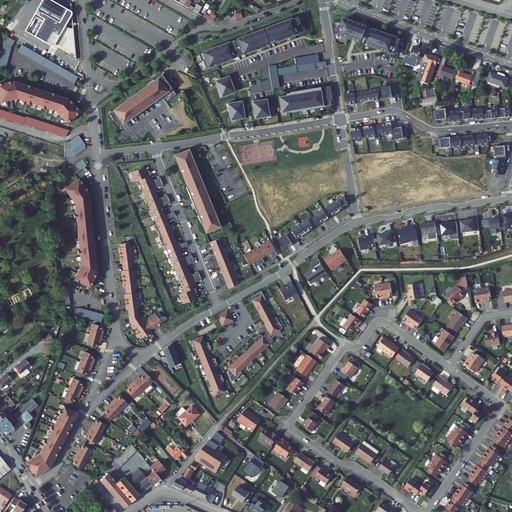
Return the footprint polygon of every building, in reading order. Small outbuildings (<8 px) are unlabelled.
[(203,6),(199,3),(195,10),(200,12),(203,6)] [(213,12),(209,18),(214,21),(218,15),(213,12)] [(241,12),(234,14),(236,21),(243,18),(241,12)] [(77,46),(31,17),(17,39),(64,68),(77,46)] [(341,20),(332,23),(334,34),(338,33),(338,34),(344,36),(356,40),(362,42),(367,27),(349,21),(350,21),(341,18),(341,20)] [(295,19),(199,55),(202,62),(203,61),(205,68),(219,63),(258,49),(288,37),(300,33),(297,26),(298,26),(295,19)] [(385,34),(367,27),(362,42),(380,49),(392,54),(398,38),(386,33),(385,34)] [(15,41),(6,36),(0,58),(0,67),(5,69),(11,47),(15,41)] [(22,45),(19,52),(74,84),(78,77),(22,45)] [(413,65),(419,48),(411,45),(407,55),(404,53),(401,61),(413,65)] [(424,83),(434,57),(422,52),(414,75),(421,77),(419,81),(424,83)] [(294,59),(296,67),(314,63),(314,64),(319,63),(317,55),(294,59)] [(440,64),(441,62),(437,61),(433,75),(436,76),(437,73),(449,77),(452,69),(440,64)] [(276,70),(278,78),(316,70),(315,69),(314,64),(314,63),(296,67),(276,70)] [(276,67),(268,68),(273,90),(280,89),(278,78),(276,70),(276,67)] [(480,68),(476,67),(475,71),(473,77),(472,79),(475,81),(480,68)] [(469,75),(455,70),(452,78),(466,83),(469,75)] [(488,82),(490,82),(493,73),(488,71),(484,80),(488,82)] [(122,103),(108,114),(117,127),(133,115),(129,110),(132,108),(137,110),(142,106),(143,108),(159,97),(160,98),(163,103),(174,95),(170,89),(173,86),(175,83),(168,79),(170,75),(162,72),(161,75),(152,81),(152,80),(150,81),(145,85),(146,86),(134,95),(135,96),(124,105),(122,103)] [(494,74),(493,73),(490,82),(496,85),(502,87),(505,78),(502,77),(502,75),(502,74),(496,72),(495,72),(494,74)] [(215,83),(221,98),(233,93),(232,91),(229,81),(230,81),(228,76),(220,80),(214,82),(215,83)] [(0,84),(0,102),(16,99),(27,103),(26,105),(29,106),(30,104),(41,108),(40,110),(44,111),(44,109),(55,112),(66,125),(79,113),(68,101),(64,101),(56,98),(57,96),(24,85),(23,88),(19,86),(20,84),(13,82),(0,84)] [(392,84),(382,86),(382,87),(384,97),(394,95),(394,94),(397,93),(396,85),(392,86),(392,84)] [(332,100),(330,86),(290,94),(291,95),(286,96),(287,97),(280,98),(282,112),(289,111),(290,113),(331,105),(330,100),(332,100)] [(382,87),(369,90),(371,100),(384,97),(382,87)] [(369,90),(356,92),(358,103),(371,100),(369,90)] [(346,94),(349,105),(358,103),(356,92),(346,94)] [(135,96),(134,95),(122,103),(124,105),(135,96)] [(436,105),(434,97),(419,100),(420,108),(436,105)] [(271,116),(268,101),(255,103),(257,116),(255,116),(256,121),(265,119),(271,118),(271,116)] [(242,103),(229,106),(232,121),(232,123),(238,122),(247,120),(246,115),(244,116),(243,106),(242,103)] [(501,116),(511,115),(511,106),(510,106),(510,105),(505,105),(505,107),(500,108),(501,116)] [(129,110),(133,115),(144,108),(143,108),(142,106),(137,110),(132,108),(129,110)] [(488,117),(501,116),(500,108),(497,108),(497,106),(491,107),(491,109),(487,109),(488,117)] [(460,118),(474,117),(473,111),(473,109),(469,109),(469,107),(464,108),(464,110),(460,110),(460,112),(460,118)] [(474,119),(488,117),(487,109),(483,109),(483,107),(479,108),(479,110),(473,111),(474,117),(474,119)] [(433,118),(446,117),(446,112),(446,109),(440,109),(440,108),(436,108),(436,109),(432,110),(433,118)] [(460,118),(460,112),(454,112),(454,110),(450,110),(450,112),(446,112),(446,117),(447,121),(460,120),(460,118)] [(26,118),(8,113),(5,120),(23,126),(24,125),(26,118)] [(66,134),(68,131),(26,118),(24,125),(65,138),(66,134)] [(393,120),(380,123),(381,131),(385,130),(386,132),(395,130),(394,126),(393,120)] [(368,134),(368,136),(378,134),(378,132),(381,131),(380,123),(366,125),(368,134)] [(404,124),(394,126),(395,130),(397,138),(407,136),(406,134),(410,133),(408,125),(405,126),(404,124)] [(366,125),(353,128),(355,138),(365,136),(365,135),(368,134),(366,125)] [(477,133),(478,142),(483,142),(483,143),(488,143),(487,132),(477,133)] [(470,142),(470,144),(475,144),(475,142),(478,142),(477,133),(464,135),(465,143),(470,142)] [(450,136),(451,144),(456,143),(456,146),(461,145),(461,144),(465,143),(464,135),(450,136)] [(64,143),(64,157),(73,157),(85,149),(85,144),(80,138),(77,136),(68,143),(64,143)] [(437,137),(437,146),(442,145),(442,147),(446,146),(446,145),(451,144),(450,136),(437,137)] [(496,155),(496,158),(505,160),(506,156),(505,144),(494,145),(495,155),(496,155)] [(188,149),(174,155),(181,173),(182,173),(187,186),(186,186),(189,195),(195,193),(196,197),(194,197),(195,198),(192,202),(192,203),(194,203),(198,206),(196,207),(198,214),(197,214),(205,232),(219,226),(212,210),(193,164),(194,164),(188,149)] [(505,160),(496,158),(495,163),(493,163),(492,168),(494,168),(493,172),(501,174),(505,160)] [(72,167),(65,167),(65,175),(74,174),(82,169),(84,172),(86,170),(84,167),(86,166),(81,160),(72,167)] [(131,170),(135,180),(139,178),(149,174),(151,173),(149,169),(145,171),(143,166),(131,170)] [(150,177),(149,174),(139,178),(140,182),(140,183),(142,187),(161,180),(159,175),(152,178),(152,176),(150,177)] [(495,175),(488,176),(491,191),(498,190),(495,175)] [(78,178),(64,189),(71,198),(72,198),(75,202),(75,206),(74,206),(75,213),(73,214),(73,217),(75,217),(79,249),(77,250),(77,253),(79,253),(80,261),(81,260),(81,264),(79,269),(78,269),(73,280),(90,287),(97,271),(95,270),(94,259),(95,259),(92,233),(90,233),(90,230),(89,229),(91,228),(89,225),(91,223),(89,204),(88,204),(87,194),(88,192),(78,178)] [(162,184),(161,180),(142,187),(144,192),(146,196),(155,192),(154,189),(156,188),(156,186),(162,184)] [(149,205),(168,197),(166,193),(157,197),(155,192),(146,196),(148,201),(147,201),(149,205)] [(335,200),(340,209),(345,206),(343,204),(349,203),(348,199),(347,199),(346,196),(339,198),(335,200)] [(153,213),(162,210),(160,205),(170,202),(168,197),(149,205),(153,213)] [(340,209),(335,200),(327,206),(328,207),(324,209),(329,217),(340,209)] [(324,209),(323,208),(315,213),(316,215),(313,217),(318,224),(329,217),(324,209)] [(166,218),(175,214),(173,210),(164,214),(162,210),(153,213),(155,218),(154,218),(156,222),(166,218)] [(500,226),(499,214),(495,215),(495,217),(489,218),(490,228),(500,226)] [(479,232),(478,216),(470,217),(470,219),(460,220),(462,231),(474,229),(475,232),(479,232)] [(309,217),(301,223),(306,232),(318,224),(313,217),(310,219),(309,217)] [(169,227),(172,225),(171,223),(168,225),(166,218),(156,222),(153,223),(155,228),(156,228),(157,231),(169,227)] [(452,237),(459,237),(456,219),(451,220),(452,222),(449,223),(449,222),(440,223),(442,234),(451,233),(452,237)] [(437,231),(435,220),(431,220),(431,221),(421,222),(422,233),(437,231)] [(293,230),(290,232),(294,238),(297,236),(298,237),(306,232),(301,223),(292,228),(293,230)] [(407,240),(418,238),(415,224),(407,225),(408,227),(404,228),(404,226),(398,228),(401,242),(407,241),(407,240)] [(173,227),(172,225),(169,227),(157,231),(159,235),(157,235),(160,240),(172,235),(170,229),(173,227)] [(396,240),(395,232),(391,233),(390,230),(378,233),(380,243),(396,240)] [(286,232),(278,238),(284,247),(293,242),(291,240),(294,238),(290,232),(287,234),(286,232)] [(376,244),(373,233),(366,234),(366,235),(358,236),(361,248),(376,244)] [(166,248),(179,243),(178,240),(175,242),(172,235),(160,240),(162,246),(163,245),(164,249),(166,248)] [(213,250),(223,246),(219,237),(204,243),(205,247),(210,245),(213,250)] [(248,262),(248,263),(254,260),(256,265),(263,261),(261,256),(270,251),(273,256),(277,253),(269,239),(243,253),(246,258),(248,262)] [(178,248),(187,244),(185,240),(179,243),(166,248),(170,256),(179,252),(178,248)] [(128,246),(128,242),(119,243),(120,251),(119,251),(119,255),(131,253),(130,246),(128,246)] [(211,261),(227,255),(223,246),(213,250),(215,255),(210,258),(211,261)] [(347,258),(340,248),(333,252),(333,253),(331,255),(330,253),(324,257),(331,268),(347,258)] [(173,265),(192,257),(190,253),(181,257),(179,252),(170,256),(172,260),(171,260),(173,265)] [(131,253),(119,255),(120,259),(121,259),(122,263),(122,266),(131,265),(130,261),(132,261),(131,253)] [(220,269),(230,265),(227,255),(211,261),(213,265),(218,263),(220,269)] [(184,265),(193,261),(192,257),(173,265),(177,273),(186,269),(184,265)] [(327,271),(320,261),(313,265),(314,267),(304,273),(310,282),(327,271)] [(131,269),(131,265),(122,266),(123,270),(123,274),(121,274),(122,278),(134,277),(133,269),(131,269)] [(222,274),(217,276),(219,280),(224,278),(234,274),(230,265),(220,269),(222,274)] [(199,274),(197,271),(190,274),(189,272),(188,272),(186,269),(177,273),(179,277),(178,277),(180,282),(199,274)] [(462,279),(446,294),(454,302),(462,294),(462,295),(465,292),(464,291),(468,287),(466,273),(461,273),(462,279)] [(201,278),(199,274),(180,282),(182,287),(183,286),(184,291),(193,287),(192,284),(194,283),(193,281),(201,278)] [(224,278),(219,280),(220,284),(225,282),(228,288),(237,282),(234,274),(224,278)] [(134,277),(122,278),(123,282),(123,284),(122,284),(122,286),(125,286),(125,289),(134,288),(133,285),(135,284),(134,277)] [(293,297),(299,294),(291,279),(287,282),(288,283),(284,285),(283,284),(279,286),(284,298),(292,294),(293,297)] [(392,294),(389,280),(381,282),(384,296),(388,295),(387,294),(389,294),(392,294)] [(408,294),(409,298),(420,297),(417,281),(408,283),(410,294),(408,294)] [(381,282),(373,283),(376,297),(379,296),(380,296),(380,297),(384,296),(381,282)] [(68,285),(60,286),(63,305),(70,304),(68,285)] [(490,285),(482,286),(484,300),(488,299),(489,298),(492,298),(490,285)] [(480,301),(484,300),(482,286),(474,287),(476,300),(479,300),(480,300),(480,301)] [(196,291),(194,287),(193,287),(184,291),(178,293),(182,302),(194,298),(192,292),(196,291)] [(505,300),(511,298),(511,287),(503,289),(505,300)] [(134,292),(134,288),(125,289),(126,293),(126,297),(124,297),(125,301),(137,300),(136,292),(134,292)] [(265,298),(261,289),(247,297),(250,301),(253,299),(258,307),(254,309),(258,317),(262,315),(263,318),(260,320),(262,324),(265,322),(269,329),(262,334),(260,332),(254,338),(256,340),(249,347),(247,344),(241,350),(243,352),(239,356),(237,353),(233,356),(236,359),(229,365),(230,366),(227,370),(231,379),(235,379),(242,372),(240,369),(246,363),(248,366),(253,362),(250,359),(253,357),(255,355),(257,357),(262,353),(259,351),(272,339),(271,337),(273,335),(281,331),(279,328),(282,326),(277,315),(274,317),(265,299),(265,298)] [(355,310),(363,315),(372,303),(364,297),(355,310)] [(138,308),(137,300),(125,301),(125,305),(127,305),(128,309),(129,319),(137,314),(136,308),(138,308)] [(79,307),(74,308),(75,315),(79,315),(78,315),(100,321),(102,313),(79,307)] [(405,321),(408,323),(417,312),(410,307),(403,317),(405,319),(406,320),(405,321)] [(229,312),(227,308),(217,313),(220,318),(221,322),(225,321),(225,323),(233,321),(231,316),(229,312)] [(463,322),(468,316),(458,309),(448,323),(457,330),(463,322)] [(356,324),(357,325),(361,319),(351,312),(347,318),(344,316),(339,322),(351,331),(356,324)] [(423,316),(417,312),(408,323),(411,326),(412,324),(414,325),(416,327),(423,316)] [(157,325),(161,322),(154,313),(147,318),(148,320),(144,323),(145,323),(149,329),(153,326),(156,324),(157,325)] [(139,318),(137,314),(129,319),(132,323),(134,326),(133,327),(135,330),(145,323),(144,323),(140,317),(139,318)] [(511,322),(506,324),(506,323),(502,324),(504,335),(511,333),(511,322)] [(89,333),(101,337),(102,333),(100,332),(101,329),(102,326),(92,323),(89,333)] [(149,329),(145,323),(135,330),(137,333),(135,335),(137,337),(139,336),(144,332),(146,333),(150,330),(149,329)] [(435,342),(444,349),(455,334),(445,328),(435,342)] [(490,333),(485,333),(487,344),(492,343),(492,344),(500,343),(498,330),(491,332),(491,333),(490,333)] [(54,340),(49,333),(42,339),(45,342),(54,340)] [(100,340),(101,337),(89,333),(86,344),(96,346),(97,343),(98,340),(100,340)] [(229,392),(227,388),(224,389),(221,381),(224,380),(221,372),(218,373),(214,365),(218,364),(214,356),(211,357),(208,349),(211,348),(208,340),(205,341),(202,335),(198,336),(198,335),(193,337),(216,397),(229,392)] [(387,339),(387,337),(383,335),(377,344),(388,352),(395,342),(390,339),(389,340),(387,339)] [(326,347),(327,348),(329,344),(319,337),(309,350),(320,358),(323,353),(321,352),(326,347)] [(173,340),(164,347),(170,365),(181,360),(173,340)] [(406,350),(403,347),(396,357),(408,366),(414,357),(406,350)] [(480,364),(485,357),(474,350),(472,352),(472,353),(470,352),(468,356),(480,364)] [(80,361),(92,365),(93,362),(91,361),(92,358),(93,355),(84,351),(80,361)] [(296,368),(305,375),(316,360),(307,353),(296,368)] [(475,371),(480,364),(468,356),(466,359),(467,360),(466,361),(465,363),(475,371)] [(24,369),(29,365),(25,359),(14,367),(22,377),(27,374),(24,369)] [(340,368),(350,375),(357,366),(348,359),(343,366),(342,365),(340,368)] [(90,369),(92,365),(80,361),(76,371),(85,374),(87,371),(88,368),(90,369)] [(415,371),(427,379),(434,371),(427,366),(428,365),(422,361),(415,371)] [(500,366),(492,377),(496,380),(497,378),(499,380),(502,382),(507,375),(504,373),(506,371),(500,366)] [(135,384),(141,390),(153,379),(146,372),(140,378),(137,380),(135,379),(133,381),(135,383),(135,384)] [(0,387),(1,388),(11,380),(6,373),(0,378),(0,387)] [(443,376),(439,373),(432,383),(446,393),(453,384),(442,377),(443,376)] [(294,394),(303,381),(294,375),(285,387),(294,394)] [(511,378),(507,375),(502,382),(501,383),(507,388),(508,386),(511,388),(511,386),(511,378)] [(68,387),(79,392),(81,389),(79,388),(80,385),(82,382),(73,377),(68,387)] [(327,389),(336,395),(344,383),(336,378),(330,385),(327,389)] [(135,383),(133,381),(130,384),(131,385),(129,388),(126,390),(133,398),(141,390),(135,384),(135,383)] [(78,396),(79,392),(68,387),(63,397),(73,401),(74,398),(76,395),(78,396)] [(284,401),(287,397),(277,390),(269,402),(277,409),(284,400),(284,401)] [(325,413),(334,400),(326,395),(320,403),(318,402),(315,406),(325,413)] [(110,402),(119,411),(127,403),(119,396),(117,399),(114,401),(113,400),(110,402)] [(167,405),(171,401),(166,396),(161,400),(167,405)] [(473,401),(474,400),(468,396),(462,404),(468,409),(468,407),(471,409),(476,403),(473,401)] [(8,397),(0,402),(0,410),(1,410),(11,402),(8,397)] [(36,405),(31,399),(12,414),(18,420),(19,419),(27,429),(29,424),(26,421),(32,416),(29,412),(27,414),(27,413),(36,405)] [(0,410),(0,418),(3,416),(5,414),(3,412),(13,404),(11,402),(1,410),(0,410)] [(119,411),(110,402),(107,405),(109,407),(107,409),(104,412),(111,419),(119,411)] [(199,413),(191,403),(184,410),(181,407),(173,413),(184,426),(199,413)] [(479,405),(476,403),(471,409),(474,411),(470,417),(476,421),(482,412),(477,408),(479,405)] [(54,457),(77,412),(63,405),(60,410),(58,409),(57,412),(58,413),(52,427),(50,426),(48,429),(50,430),(45,440),(43,439),(41,442),(43,443),(40,450),(42,451),(40,454),(35,457),(34,456),(24,462),(35,477),(48,467),(52,460),(51,459),(52,456),(54,457)] [(254,415),(253,414),(245,408),(237,420),(248,427),(249,425),(251,427),(254,429),(261,418),(256,416),(256,417),(254,415)] [(5,433),(8,431),(12,428),(16,425),(14,423),(12,424),(10,420),(8,421),(7,419),(6,420),(3,416),(0,418),(0,433),(3,431),(5,433)] [(316,421),(308,416),(306,418),(305,420),(304,419),(301,423),(311,429),(316,421)] [(89,424),(87,427),(98,433),(103,423),(94,419),(91,425),(89,424)] [(456,425),(451,431),(463,439),(465,435),(464,433),(466,431),(468,428),(461,423),(459,427),(456,425)] [(511,430),(511,427),(507,424),(504,427),(503,429),(501,428),(499,431),(510,439),(511,435),(511,431),(511,430)] [(98,433),(87,427),(86,430),(88,431),(86,435),(85,437),(88,439),(92,441),(94,442),(98,433)] [(269,431),(264,428),(260,435),(260,436),(266,441),(271,445),(278,435),(273,431),(272,433),(269,431)] [(356,443),(339,431),(332,440),(350,453),(356,443)] [(463,439),(451,431),(447,437),(450,439),(447,442),(454,447),(456,444),(458,441),(460,442),(463,439)] [(510,439),(499,431),(496,435),(498,436),(496,438),(494,441),(501,445),(503,443),(506,445),(510,439)] [(287,443),(288,441),(282,437),(274,447),(274,449),(278,452),(280,451),(286,456),(289,452),(291,453),(294,449),(292,447),(293,447),(287,443)] [(192,463),(190,462),(183,473),(189,477),(202,457),(206,452),(218,461),(223,456),(213,448),(216,443),(209,438),(194,456),(192,463)] [(188,451),(185,448),(179,441),(173,446),(170,443),(166,446),(175,456),(182,450),(185,454),(188,451)] [(132,442),(114,461),(112,463),(118,470),(137,449),(136,447),(132,442)] [(368,447),(361,442),(355,451),(358,453),(370,461),(378,450),(370,444),(368,447)] [(169,454),(160,443),(155,447),(165,458),(169,454)] [(77,450),(76,453),(87,459),(92,450),(83,445),(81,448),(79,451),(77,450)] [(497,453),(499,450),(493,445),(490,448),(489,451),(487,450),(485,453),(496,461),(500,455),(497,453)] [(309,470),(315,461),(311,458),(299,451),(294,459),(309,470)] [(214,466),(218,461),(206,452),(202,457),(214,466)] [(435,454),(430,460),(441,468),(444,464),(443,463),(444,460),(447,457),(440,452),(438,456),(435,454)] [(87,459),(76,453),(74,457),(76,458),(74,461),(73,464),(82,468),(87,459)] [(251,459),(257,464),(261,458),(255,453),(251,459)] [(496,461),(485,453),(482,456),(484,458),(482,460),(480,463),(486,467),(489,465),(491,467),(496,461)] [(151,464),(158,473),(163,469),(162,468),(165,466),(158,458),(151,464)] [(251,459),(250,458),(246,464),(245,463),(241,468),(252,476),(259,466),(258,465),(257,464),(251,459)] [(388,473),(394,466),(383,458),(377,467),(380,470),(381,468),(388,473)] [(146,459),(138,466),(128,474),(143,491),(153,483),(153,484),(161,477),(158,473),(151,464),(146,459)] [(441,468),(430,460),(426,467),(428,468),(426,472),(433,476),(435,473),(437,471),(438,472),(441,468)] [(486,467),(480,463),(478,466),(476,468),(475,467),(472,470),(483,478),(487,472),(484,470),(486,467)] [(325,469),(326,468),(322,465),(321,467),(317,464),(311,473),(314,476),(315,475),(326,482),(332,474),(325,469)] [(483,478),(472,470),(470,474),(471,475),(470,477),(468,480),(474,484),(476,482),(479,484),(483,478)] [(123,477),(119,480),(112,472),(109,475),(107,474),(100,480),(124,507),(139,495),(123,477)] [(181,478),(177,476),(172,483),(181,488),(186,481),(189,477),(183,473),(180,472),(179,474),(183,476),(181,478)] [(347,487),(353,491),(359,482),(357,480),(356,481),(353,478),(354,478),(348,473),(340,484),(345,487),(347,487)] [(186,481),(181,488),(192,493),(196,486),(195,486),(192,484),(195,480),(189,477),(186,481)] [(281,496),(289,485),(280,478),(272,489),(281,496)] [(409,478),(402,487),(408,491),(409,490),(412,492),(417,485),(414,483),(414,482),(409,478)] [(99,483),(97,481),(90,489),(92,491),(99,483)] [(196,486),(192,493),(210,502),(214,495),(211,493),(209,492),(211,489),(205,486),(206,484),(199,481),(197,485),(196,485),(195,486),(196,486)] [(361,484),(359,482),(353,491),(353,492),(356,491),(361,484)] [(419,487),(417,485),(412,492),(415,494),(417,491),(423,495),(429,486),(423,482),(419,487)] [(232,492),(243,500),(249,491),(238,483),(232,492)] [(468,485),(464,483),(462,486),(460,488),(459,487),(456,490),(464,497),(469,490),(466,488),(468,485)] [(0,487),(0,506),(1,507),(10,494),(0,487)] [(464,497),(456,490),(454,494),(455,495),(454,497),(452,500),(458,504),(460,502),(464,497)] [(14,511),(16,510),(20,511),(25,503),(13,495),(9,501),(14,504),(10,511),(14,511)] [(248,508),(246,511),(257,511),(256,511),(258,508),(261,510),(263,507),(266,504),(256,496),(249,504),(245,503),(243,506),(248,508)] [(376,509),(379,511),(393,511),(396,509),(392,507),(382,500),(376,509)] [(458,504),(452,500),(450,503),(448,502),(444,508),(449,511),(450,511),(453,511),(456,508),(458,504)] [(304,511),(302,511),(303,506),(293,502),(289,511),(304,511)]
